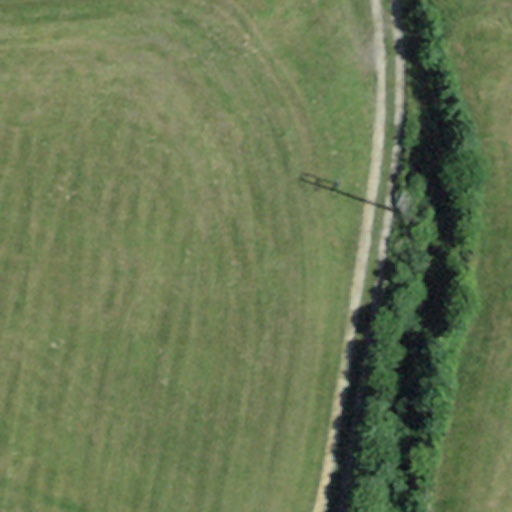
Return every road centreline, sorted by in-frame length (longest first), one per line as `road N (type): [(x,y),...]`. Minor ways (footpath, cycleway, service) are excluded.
road 1 (track): [(385,0),(395,80),(423,158),(427,299),(385,511)]
road 2 (track): [(395,80),(346,326)]
